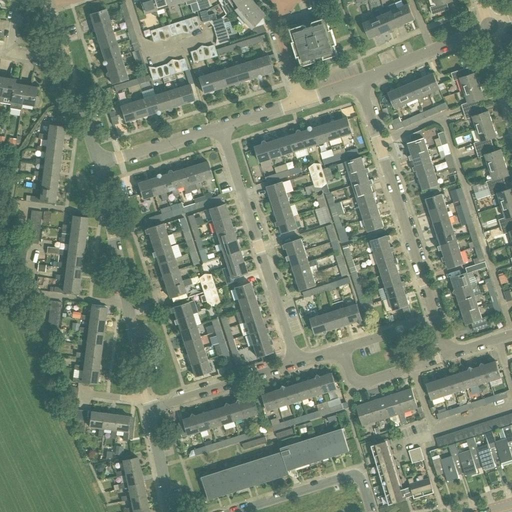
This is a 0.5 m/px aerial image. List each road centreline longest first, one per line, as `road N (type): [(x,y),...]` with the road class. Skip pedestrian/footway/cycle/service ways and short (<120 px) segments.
road 1 (residential): [(446,357),(359,81)]
road 2 (residential): [(147,402),(98,164)]
road 3 (residential): [(293,358),(217,128)]
road 4 (residential): [(15,0),(7,53),(64,56),(51,8)]
road 5 (residential): [(239,511),(356,476),(370,511)]
road 6 (residential): [(147,402),(293,358)]
road 7 (residential): [(359,81),(488,27)]
road 8 (residential): [(341,350),(348,376),(360,384),(446,357)]
road 9 (residential): [(98,164),(217,128)]
